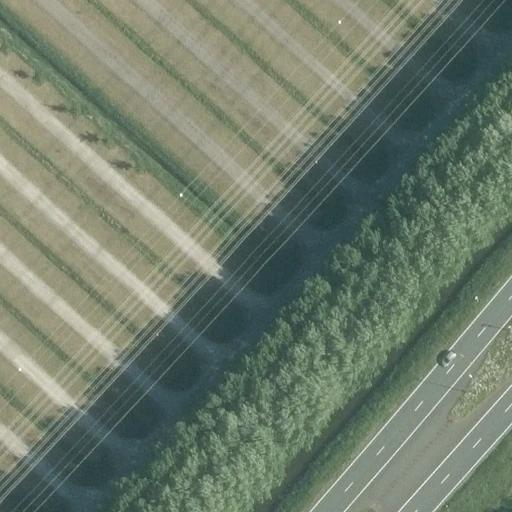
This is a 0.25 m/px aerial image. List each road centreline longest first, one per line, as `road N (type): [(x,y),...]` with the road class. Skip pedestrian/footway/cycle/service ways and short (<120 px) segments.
road 1 (trunk): [(511,299),(324,511)]
road 2 (trunk): [(416,511),(511,404)]
